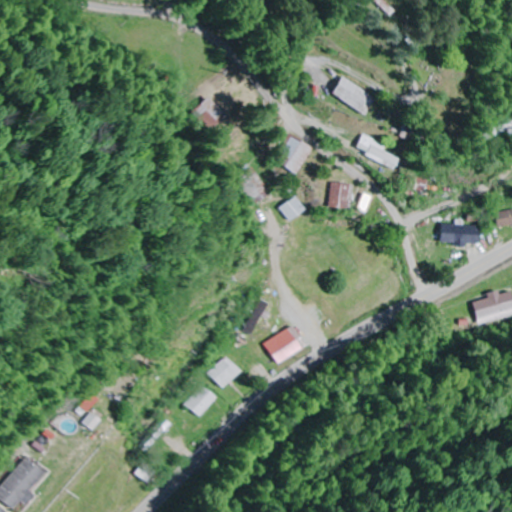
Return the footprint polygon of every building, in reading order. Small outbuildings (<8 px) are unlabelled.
[(371,0),(371,1),(382,11),(387,5),(380,0),(371,0)] [(331,94),(364,115),(375,99),(343,77),(331,94)] [(208,132),(228,119),(213,97),(193,110),(208,132)] [(298,175),(315,149),(292,134),(275,160),(298,175)] [(353,184),(332,182),(329,208),(351,210),(353,184)] [(284,210),(295,221),(303,213),(291,202),(284,210)] [(502,229),(511,226),(511,210),(499,214),(502,229)] [(484,225),(445,225),(445,244),(484,244),(484,225)] [(212,369),(230,388),(248,372),(230,352),(212,369)] [(192,405),(205,417),(223,397),(210,385),(192,405)] [(61,473),(43,457),(8,494),(26,511),(61,473)] [(0,511),(18,511),(4,499),(0,503),(0,511)]
